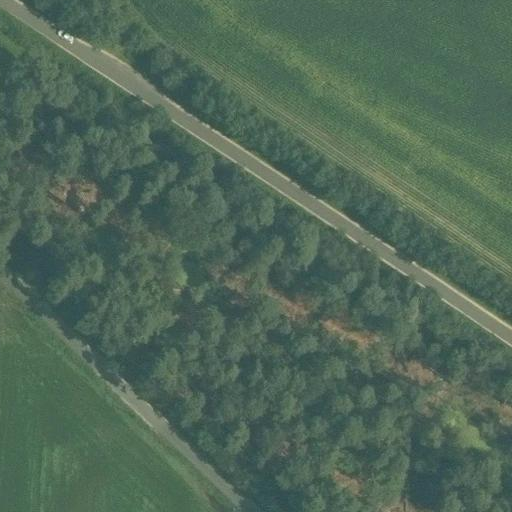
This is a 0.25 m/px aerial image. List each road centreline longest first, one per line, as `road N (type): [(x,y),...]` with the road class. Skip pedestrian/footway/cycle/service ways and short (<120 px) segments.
road 1 (unclassified): [(0,1),(511,342)]
road 2 (unclassified): [(0,261),(260,511)]
